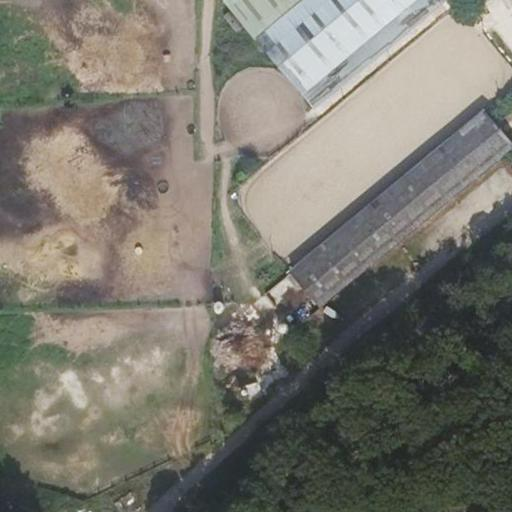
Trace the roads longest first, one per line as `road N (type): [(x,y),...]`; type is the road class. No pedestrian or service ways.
road 1 (unknown): [(458,0),(314,116),(228,150),(226,216),(261,308),(278,311),(306,286)]
road 2 (unclassified): [(511,213),(191,472),(156,511)]
road 3 (unknown): [(228,150),(209,145),(210,0)]
